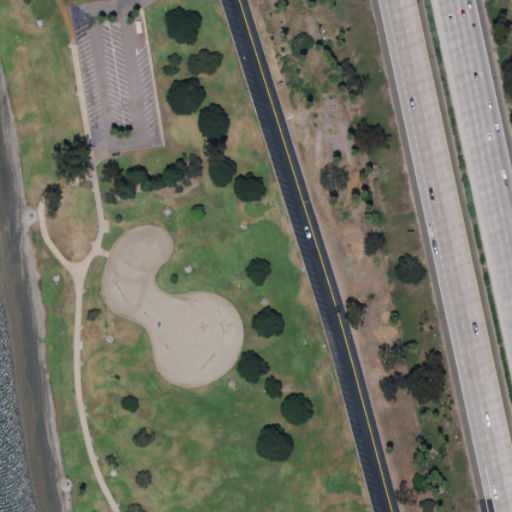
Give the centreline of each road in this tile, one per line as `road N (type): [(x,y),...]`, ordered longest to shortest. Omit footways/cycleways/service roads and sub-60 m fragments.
road 1 (tertiary): [(391,511),(237,0)]
road 2 (motorway): [(392,0),(502,511)]
road 3 (motorway): [(511,304),(448,0)]
